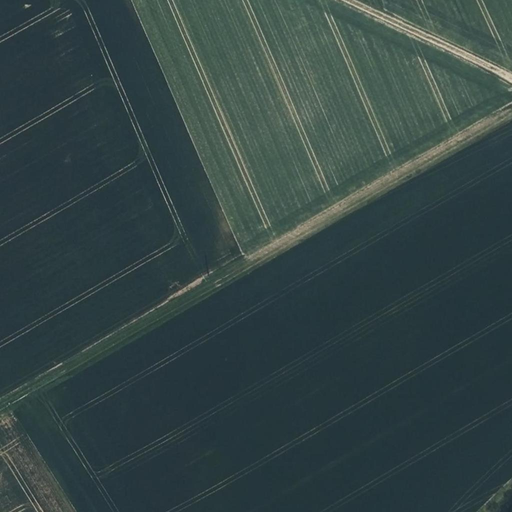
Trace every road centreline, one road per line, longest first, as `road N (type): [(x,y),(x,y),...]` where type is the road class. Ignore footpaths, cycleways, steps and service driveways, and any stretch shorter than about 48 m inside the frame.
road 1 (track): [(511,105),(0,408)]
road 2 (track): [(350,0),(511,78)]
